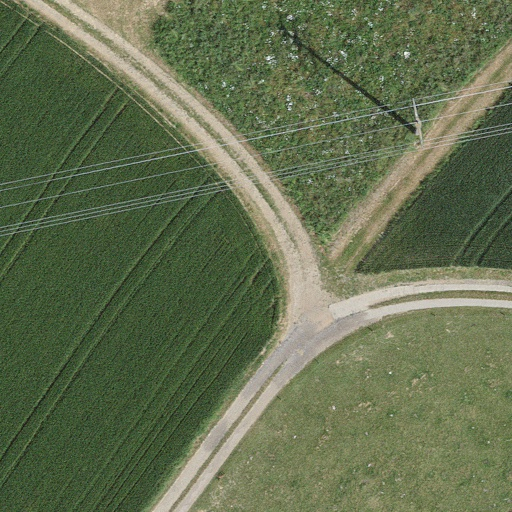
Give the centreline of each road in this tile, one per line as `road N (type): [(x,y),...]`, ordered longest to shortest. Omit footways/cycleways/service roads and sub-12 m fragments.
road 1 (track): [(511,296),(404,298),(315,317),(293,246),(246,169),(177,99),(45,0)]
road 2 (track): [(171,511),(315,317),(348,255),(511,60)]
